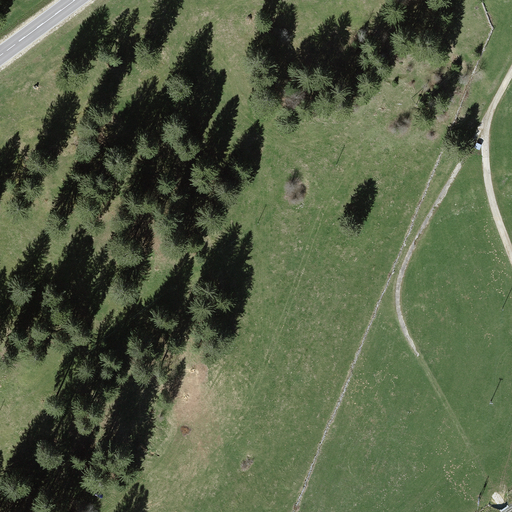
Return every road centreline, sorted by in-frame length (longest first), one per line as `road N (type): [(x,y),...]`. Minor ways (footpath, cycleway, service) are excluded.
road 1 (track): [(497,504),(413,352),(398,289),(483,125)]
road 2 (unclassified): [(511,255),(488,195),(483,145),(483,125),(511,68)]
